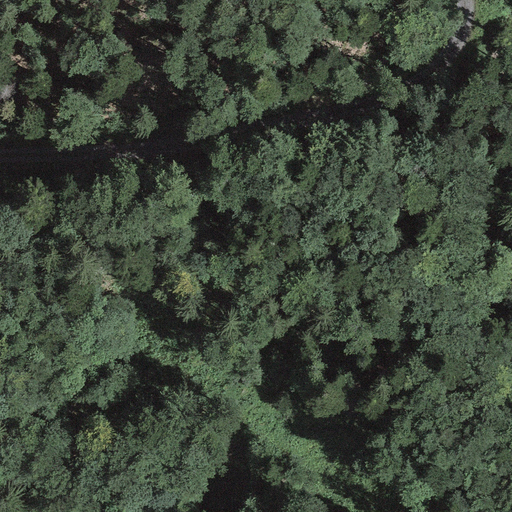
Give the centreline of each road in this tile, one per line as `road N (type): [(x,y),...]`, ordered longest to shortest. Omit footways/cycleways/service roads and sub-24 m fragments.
road 1 (track): [(464,0),(453,55),(435,73),(350,108),(202,138),(0,155)]
road 2 (track): [(308,119),(378,52),(387,32),(385,0)]
